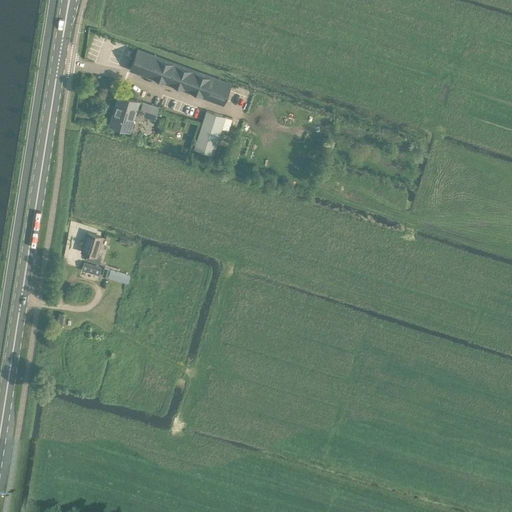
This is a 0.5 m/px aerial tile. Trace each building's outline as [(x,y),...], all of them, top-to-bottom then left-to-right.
[(138,47),(129,69),(150,77),(158,54),(138,47)] [(158,54),(150,77),(168,84),(177,61),(158,54)] [(177,61),(168,84),(187,91),(195,68),(177,61)] [(195,68),(187,91),(206,98),(214,75),(195,68)] [(214,75),(206,98),(224,105),(232,82),(214,75)] [(154,118),(158,107),(120,95),(111,124),(128,129),(135,106),(141,108),(139,114),(154,118)] [(213,155),(225,116),(206,110),(203,119),(193,149),(213,155)] [(99,263),(101,257),(97,255),(102,237),(88,232),(82,251),(89,253),(87,259),(99,263)] [(101,266),(84,261),(82,268),(98,273),(101,266)] [(110,268),(105,266),(102,274),(108,276),(110,268)] [(131,273),(110,268),(108,276),(128,282),(131,273)]
